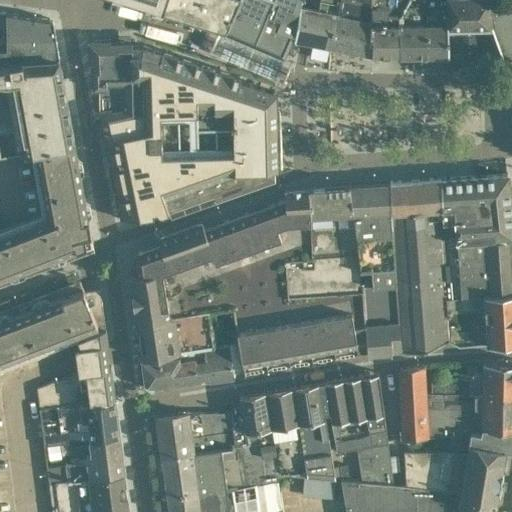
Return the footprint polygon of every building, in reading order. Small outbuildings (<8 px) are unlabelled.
[(130,0),(145,4),(144,5),(162,11),(165,0),(130,0)] [(165,0),(162,11),(194,20),(200,0),(165,0)] [(200,0),(194,20),(225,30),(235,0),(200,0)] [(250,41),(253,42),(283,55),(291,36),(294,37),(300,3),(300,0),(235,0),(225,30),(250,41)] [(340,2),(329,0),(320,0),(319,7),(314,6),(310,5),(302,3),(301,3),(300,3),(294,37),(294,38),(295,38),(298,39),(300,39),(304,39),(308,41),(309,41),(313,42),(331,45),(340,2)] [(339,0),(340,2),(331,45),(372,54),(372,0),(339,0)] [(405,0),(372,0),(372,54),(394,53),(395,20),(405,0)] [(424,25),(424,0),(405,0),(395,20),(394,53),(428,53),(428,25),(424,25)] [(447,0),(424,0),(424,25),(428,25),(428,53),(449,53),(448,25),(447,0)] [(447,0),(448,25),(472,25),(472,26),(482,26),(490,26),(490,24),(487,24),(486,0),(447,0)] [(511,0),(486,0),(487,24),(490,24),(490,23),(492,23),(495,32),(490,33),(502,63),(511,59),(511,0)] [(49,17),(6,11),(0,9),(0,47),(7,49),(7,40),(25,39),(25,36),(51,35),(56,35),(53,21),(49,17)] [(59,55),(56,35),(51,35),(25,36),(25,39),(7,40),(7,49),(0,47),(0,58),(5,60),(7,58),(22,57),(33,57),(33,55),(59,55)] [(89,53),(88,53),(89,55),(90,55),(90,60),(92,60),(92,67),(91,67),(91,68),(92,68),(144,64),(143,43),(141,43),(141,44),(132,44),(132,39),(117,39),(117,41),(110,41),(110,38),(105,38),(105,37),(104,37),(104,38),(93,39),(89,43),(89,53)] [(131,112),(100,118),(104,136),(120,216),(130,215),(154,211),(153,207),(157,206),(158,207),(158,208),(159,209),(161,210),(162,210),(163,210),(169,208),(213,192),(215,196),(215,198),(275,176),(275,175),(275,167),(280,166),(279,148),(278,106),(277,90),(272,88),(253,82),(238,77),(239,74),(163,49),(153,46),(143,43),(144,64),(145,109),(131,112)] [(0,155),(36,149),(74,142),(74,139),(75,139),(68,102),(67,102),(66,99),(67,99),(61,66),(60,66),(59,56),(59,55),(33,55),(33,57),(22,57),(22,58),(10,62),(0,63),(0,155)] [(93,80),(92,80),(92,82),(93,82),(96,95),(99,95),(99,108),(98,108),(100,118),(131,112),(145,109),(144,64),(92,68),(93,80)] [(310,116),(325,115),(324,101),(309,102),(310,116)] [(367,102),(335,103),(335,133),(367,133),(367,102)] [(75,141),(74,142),(36,149),(48,214),(0,232),(0,277),(93,242),(92,239),(93,239),(75,141)] [(435,159),(436,173),(448,172),(447,158),(435,159)] [(511,209),(508,172),(485,174),(490,238),(509,236),(511,235),(511,209)] [(467,241),(490,238),(485,174),(463,175),(467,241)] [(443,244),(467,241),(463,175),(440,177),(440,176),(437,177),(439,207),(443,244)] [(396,270),(446,267),(443,244),(439,207),(437,177),(390,180),(392,222),(396,270)] [(370,182),(376,284),(385,283),(386,288),(390,288),(391,292),(397,291),(396,270),(392,222),(390,180),(370,182)] [(376,284),(370,182),(350,183),(356,225),(360,268),(371,267),(373,283),(373,284),(376,284)] [(350,183),(330,184),(336,291),(362,289),(362,283),(360,268),(356,225),(350,183)] [(289,294),(336,291),(330,184),(309,186),(313,257),(287,259),(289,294)] [(157,234),(160,243),(139,250),(134,252),(135,257),(137,273),(129,274),(132,291),(134,304),(136,321),(209,309),(232,306),(239,342),(244,373),(263,370),(266,365),(268,365),(273,368),(286,366),(289,361),(290,361),(295,364),(308,362),(312,357),(313,357),(318,360),(331,358),(335,353),(336,353),(341,357),(354,354),(357,350),(367,348),(364,289),(362,289),(336,291),(289,294),(287,259),(313,257),(309,186),(284,187),(285,197),(205,226),(203,218),(157,234)] [(490,238),(467,241),(443,244),(446,267),(510,263),(510,252),(511,249),(511,243),(509,241),(509,236),(490,238)] [(511,274),(510,263),(446,267),(448,295),(511,289),(511,286),(511,285),(511,284),(511,274)] [(396,270),(397,291),(398,300),(400,300),(405,349),(425,347),(447,338),(452,340),(450,319),(448,295),(446,267),(396,270)] [(373,284),(373,283),(362,283),(362,289),(364,289),(367,348),(368,352),(405,349),(400,300),(398,300),(397,291),(391,292),(390,288),(386,288),(385,283),(376,284),(373,284)] [(110,364),(108,345),(108,341),(100,287),(85,289),(83,286),(82,284),(0,315),(0,369),(73,341),(74,345),(76,357),(78,370),(78,369),(110,364)] [(511,289),(448,295),(450,319),(511,314),(511,289)] [(136,321),(141,358),(214,346),(208,311),(209,311),(209,309),(136,321)] [(511,314),(450,319),(452,340),(459,344),(511,340),(511,314)] [(244,373),(239,342),(238,342),(214,346),(141,358),(145,383),(151,387),(152,387),(234,375),(244,373)] [(430,391),(511,394),(511,359),(484,359),(484,364),(470,364),(469,377),(448,376),(448,378),(431,379),(430,391)] [(429,433),(426,391),(424,363),(399,367),(403,437),(430,436),(429,433)] [(78,369),(78,370),(83,401),(115,397),(110,364),(78,369)] [(78,370),(64,375),(68,403),(83,401),(78,370)] [(323,380),(328,411),(330,411),(337,451),(357,448),(362,479),(393,481),(378,370),(323,380)] [(40,407),(68,403),(64,375),(37,386),(40,407)] [(273,438),(276,460),(277,471),(335,476),(333,465),(331,452),(325,411),(328,411),(323,380),(266,389),(273,438)] [(242,409),(247,442),(273,438),(266,389),(239,393),(242,409)] [(426,391),(429,433),(450,432),(461,431),(461,424),(482,425),(511,425),(511,394),(430,391),(426,391)] [(81,434),(88,433),(89,438),(120,434),(115,397),(83,401),(68,403),(40,407),(45,445),(82,439),(81,434)] [(164,455),(170,454),(247,442),(242,409),(231,410),(188,411),(188,410),(156,414),(162,456),(164,456),(164,455)] [(448,450),(440,450),(448,450),(467,452),(504,457),(505,446),(511,447),(511,425),(482,425),(461,424),(461,431),(450,432),(448,450)] [(69,462),(47,465),(49,482),(124,469),(120,434),(89,438),(89,441),(69,444),(70,456),(68,456),(69,462)] [(277,471),(276,460),(273,438),(247,442),(170,454),(164,455),(164,456),(162,456),(165,475),(168,496),(227,486),(278,479),(277,471)] [(448,450),(440,450),(404,451),(406,482),(475,491),(474,493),(497,496),(504,457),(467,452),(448,450)] [(390,455),(392,470),(400,469),(398,454),(390,455)] [(347,463),(333,465),(335,476),(341,477),(350,478),(347,463)] [(129,511),(124,469),(49,482),(52,511),(129,511)] [(393,481),(362,479),(350,478),(341,477),(346,511),(506,511),(506,510),(495,509),(497,496),(474,493),(475,491),(406,482),(393,481)] [(168,496),(169,511),(230,511),(227,486),(168,496)]
